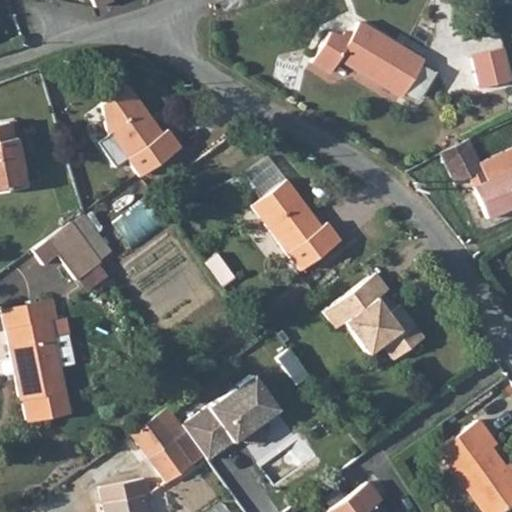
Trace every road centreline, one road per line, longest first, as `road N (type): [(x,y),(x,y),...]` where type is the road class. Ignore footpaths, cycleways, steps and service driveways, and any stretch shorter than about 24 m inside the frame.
road 1 (unclassified): [(141,15),(194,63),(397,191),(451,249),(511,346)]
road 2 (unclassified): [(0,60),(141,15)]
